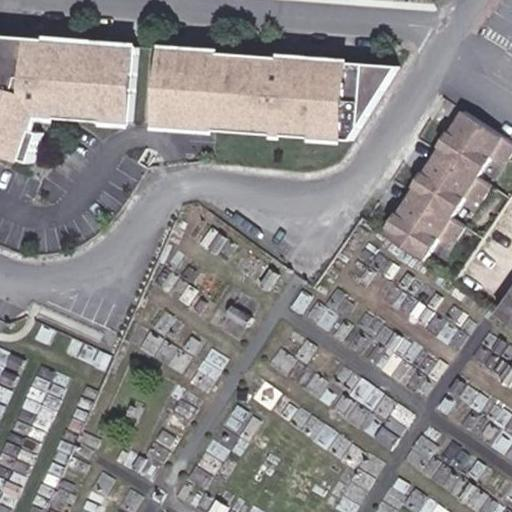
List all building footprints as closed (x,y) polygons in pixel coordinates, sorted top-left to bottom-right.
[(36,38),(36,47),(4,44),(0,57),(0,151),(36,163),(47,133),(39,129),(44,116),(137,123),(143,46),(36,38)] [(168,47),(163,125),(217,129),(356,141),(404,64),(168,47)] [(451,138),(455,141),(472,113),(468,111),(451,138)] [(511,156),(511,138),(472,113),(455,141),(451,138),(441,153),(445,155),(429,181),(425,179),(416,194),(420,196),(404,222),(399,219),(390,234),(428,261),(444,237),(452,242),(462,236),(470,224),(457,216),(469,196),(478,201),(487,196),(496,182),(483,174),(495,154),(504,160),(511,156)] [(441,153),(425,179),(429,181),(445,155),(441,153)] [(416,194),(399,219),(404,222),(420,196),(416,194)] [(511,300),(503,314),(511,320),(511,300)]
